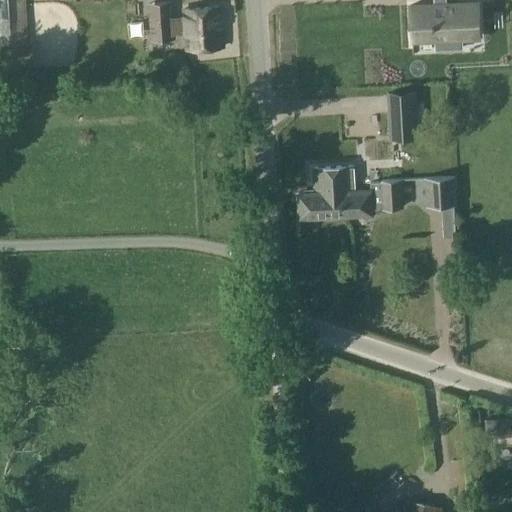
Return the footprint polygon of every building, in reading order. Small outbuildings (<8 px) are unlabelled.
[(24,0),(0,0),(0,56),(28,55),(24,0)] [(490,0),(469,0),(434,2),(437,35),(455,34),(456,43),(480,41),(479,31),(494,30),(490,0)] [(186,49),(192,48),(223,46),(221,6),(183,9),(184,15),(173,15),(172,2),(149,3),(152,40),(175,38),(175,34),(185,33),(186,49)] [(425,17),(282,24),(285,76),(430,68),(429,56),(427,56),(425,17)] [(339,100),(355,99),(354,75),(338,76),(339,100)] [(416,91),(389,93),(391,136),(418,135),(416,91)] [(358,102),(288,104),(289,124),(358,121),(358,102)] [(342,190),(354,190),(353,166),(313,167),(314,197),(301,198),(302,217),(314,216),(349,214),(343,209),(342,190)] [(427,204),(456,203),(455,175),(428,177),(425,177),(427,204)] [(343,209),(349,214),(372,213),(372,211),(384,211),(384,207),(402,206),(401,178),(382,179),(382,181),(370,181),(371,189),(354,190),(342,190),(343,209)] [(380,497),(409,478),(403,468),(374,488),(380,497)] [(486,477),(481,503),(500,507),(505,481),(486,477)] [(442,511),(440,507),(408,500),(393,511),(442,511)]
